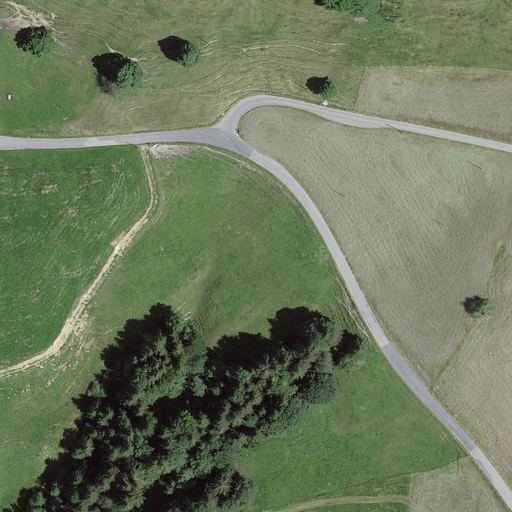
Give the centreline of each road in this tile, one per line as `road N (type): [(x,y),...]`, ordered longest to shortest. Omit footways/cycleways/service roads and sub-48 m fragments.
road 1 (unclassified): [(511,501),(409,377),(291,183),(221,139)]
road 2 (unclassified): [(221,139),(250,102),(273,99),(511,149)]
road 3 (unclassified): [(0,140),(221,139)]
